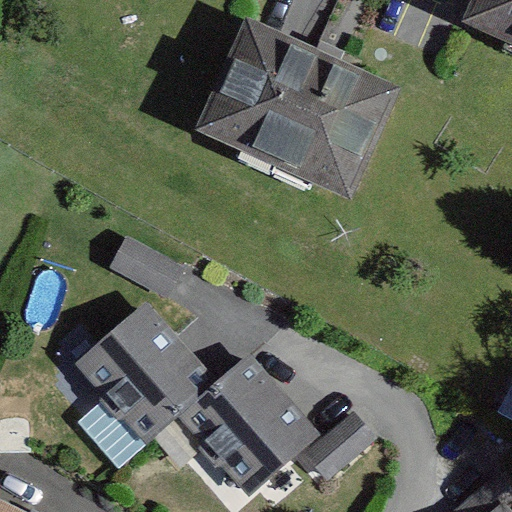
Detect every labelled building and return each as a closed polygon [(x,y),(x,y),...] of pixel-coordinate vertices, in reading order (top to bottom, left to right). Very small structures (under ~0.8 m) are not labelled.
[(511,0),(489,0),(468,52),(511,69),(511,0)] [(405,112),(247,41),(194,158),(352,229),(405,112)] [(187,267),(126,237),(110,269),(170,299),(187,267)] [(78,361),(149,441),(215,383),(144,303),(78,361)] [(179,416),(247,498),(303,454),(322,435),(255,354),(215,383),(179,416)] [(354,411),(303,454),(329,485),(380,441),(354,411)] [(0,511),(34,511),(0,495),(0,511)]
